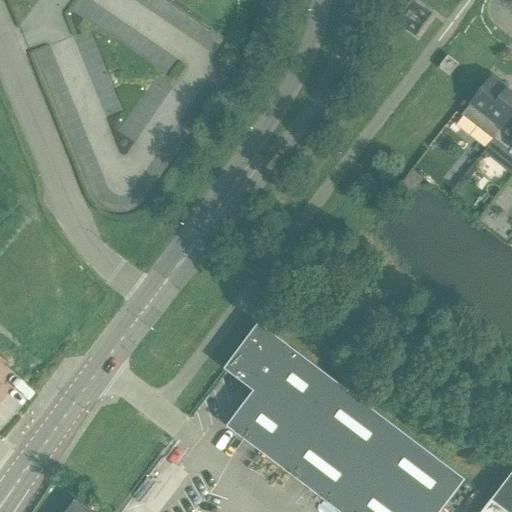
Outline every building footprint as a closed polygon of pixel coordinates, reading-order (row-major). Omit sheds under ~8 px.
[(413,0),(411,0),(395,22),(416,37),(433,15),(413,0)] [(451,74),(459,64),(448,55),(440,65),(441,66),(439,68),(448,76),(450,73),(451,74)] [(493,139),(511,114),(511,93),(502,86),(503,84),(493,75),(476,96),(472,92),(462,104),(467,108),(461,115),(462,116),(463,116),(493,139)] [(511,114),(493,139),(508,152),(511,147),(511,114)] [(440,511),(465,480),(260,324),(226,369),(244,383),(256,368),(266,376),(227,426),(340,511),(440,511)] [(511,511),(511,472),(480,511),(511,511)] [(111,511),(82,490),(65,511),(111,511)]
